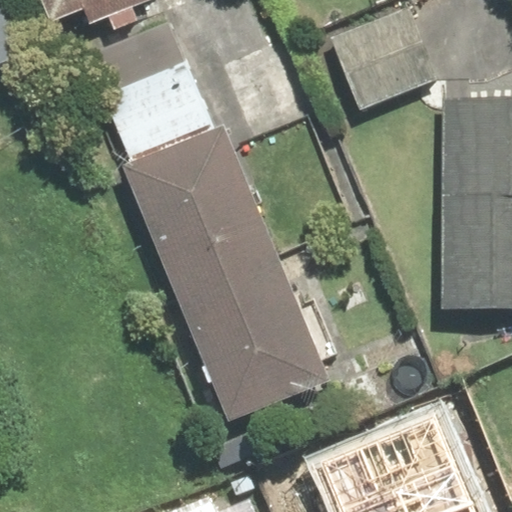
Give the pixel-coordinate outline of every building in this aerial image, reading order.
[(0,0),(0,65),(45,47),(26,0),(0,0)] [(55,0),(62,16),(103,0),(55,0)] [(420,6),(339,39),(370,116),(451,83),(420,6)] [(511,98),(458,98),(456,306),(511,306),(511,98)] [(242,131),(146,170),(243,407),(338,368),(242,131)] [(319,464),(338,511),(452,511),(478,501),(442,414),(319,464)] [(452,511),(482,511),(478,501),(452,511)]
